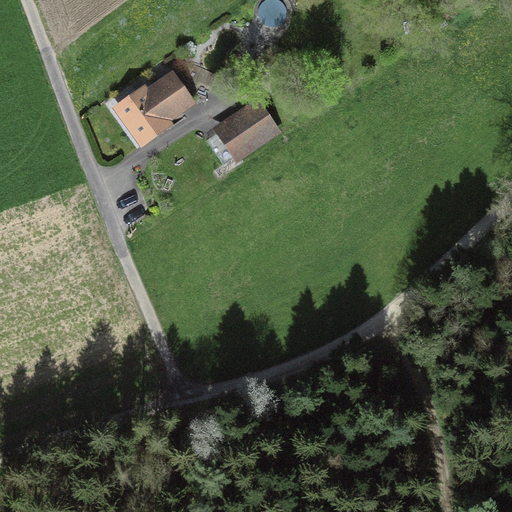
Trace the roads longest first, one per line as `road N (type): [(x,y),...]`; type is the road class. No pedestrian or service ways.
road 1 (unclassified): [(25,0),(182,403)]
road 2 (unclassified): [(182,403),(321,356),(511,194)]
road 3 (track): [(395,295),(446,511)]
road 4 (unclassified): [(0,466),(182,403)]
